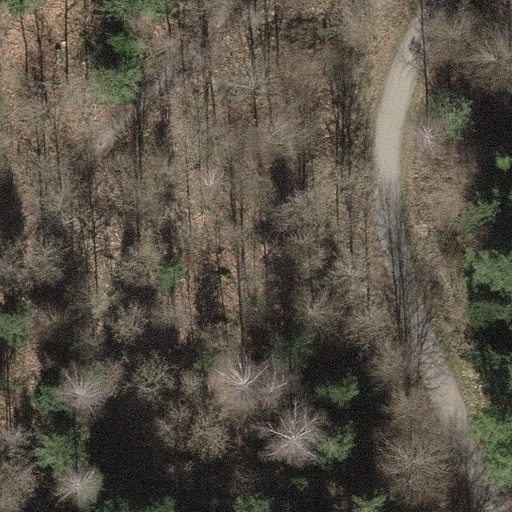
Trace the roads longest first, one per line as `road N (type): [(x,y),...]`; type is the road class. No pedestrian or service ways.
road 1 (track): [(482,511),(397,284),(382,167),(409,53),(441,0)]
road 2 (track): [(0,248),(127,148),(262,0)]
